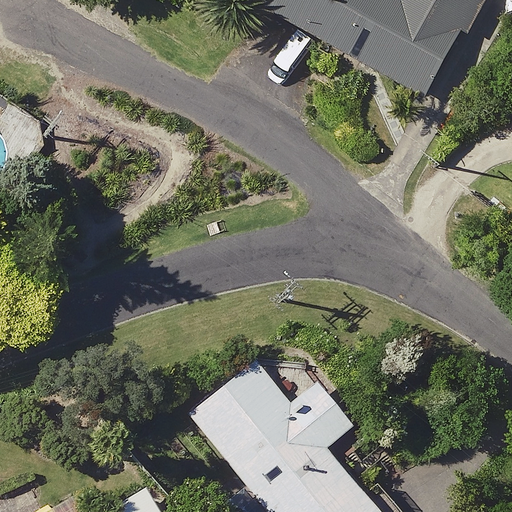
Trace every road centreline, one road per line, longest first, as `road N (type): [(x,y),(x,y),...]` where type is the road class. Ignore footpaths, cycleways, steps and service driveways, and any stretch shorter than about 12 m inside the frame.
road 1 (unclassified): [(0,18),(369,238)]
road 2 (unclassified): [(0,348),(369,238)]
road 3 (unclassified): [(369,238),(511,346)]
